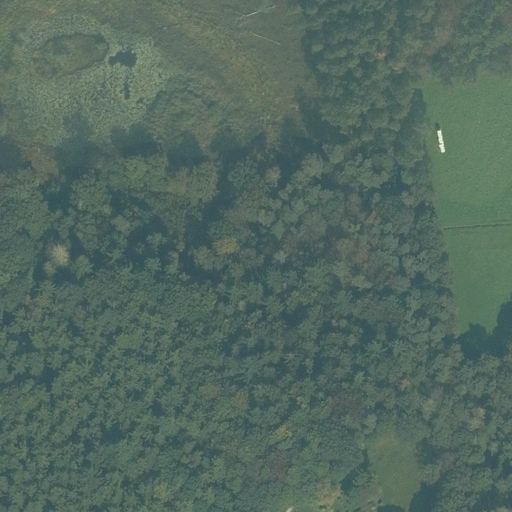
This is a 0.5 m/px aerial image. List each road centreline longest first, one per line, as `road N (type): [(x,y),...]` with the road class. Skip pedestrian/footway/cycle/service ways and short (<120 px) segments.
road 1 (track): [(406,0),(176,312),(181,385),(236,511)]
road 2 (track): [(501,429),(0,281)]
